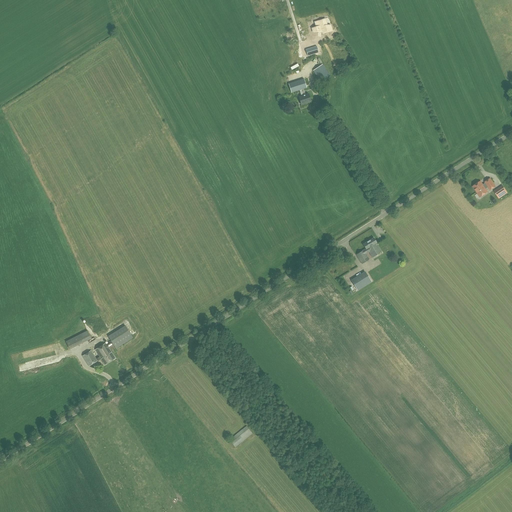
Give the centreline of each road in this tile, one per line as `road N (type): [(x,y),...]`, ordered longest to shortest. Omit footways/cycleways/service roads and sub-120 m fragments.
road 1 (unclassified): [(0,461),(511,133)]
road 2 (unknown): [(285,0),(321,106),(386,213)]
